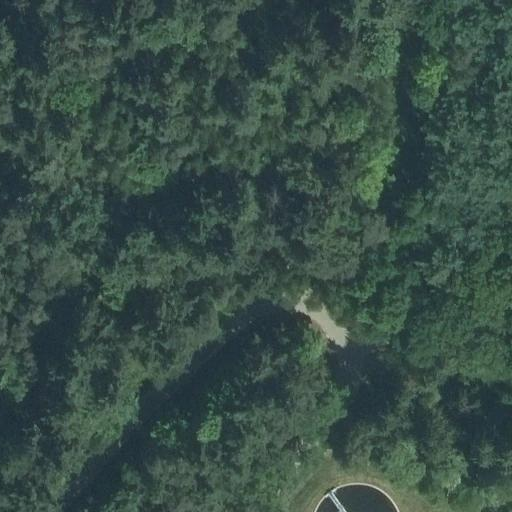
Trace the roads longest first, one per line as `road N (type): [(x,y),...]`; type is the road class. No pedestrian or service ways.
road 1 (unclassified): [(49,511),(246,306),(286,293),(353,329)]
road 2 (track): [(459,0),(429,279)]
road 3 (unclassified): [(254,511),(360,382),(365,351),(353,329)]
